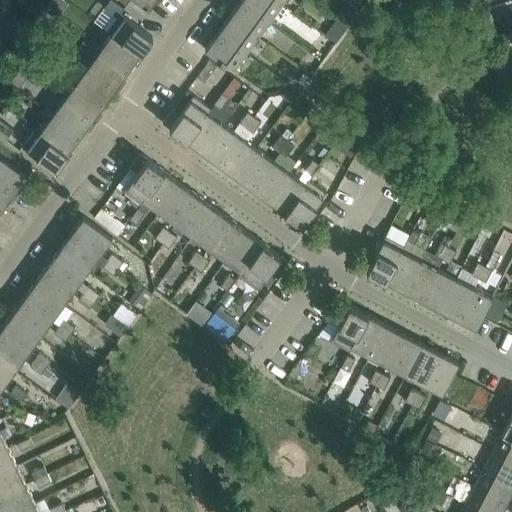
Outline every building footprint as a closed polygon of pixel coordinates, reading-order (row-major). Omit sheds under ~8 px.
[(115,0),(108,0),(104,6),(116,16),(107,29),(111,31),(144,55),(149,49),(144,46),(152,35),(120,11),(122,7),(124,6),(115,0)] [(271,19),(245,0),(239,0),(230,14),(259,35),(271,19)] [(283,2),(279,0),(245,0),(271,19),(283,2)] [(259,35),(230,14),(218,30),(246,52),(259,35)] [(341,28),(330,20),(323,31),(334,39),(341,28)] [(246,52),(218,30),(205,47),(234,68),(246,52)] [(111,31),(102,44),(94,38),(91,41),(128,68),(136,58),(140,61),(144,55),(111,31)] [(328,51),(335,41),(325,34),(318,44),(328,51)] [(128,68),(91,41),(89,45),(97,51),(87,64),(120,88),(124,82),(120,79),(128,68)] [(318,64),(307,57),(300,66),(311,74),(318,64)] [(120,88),(87,64),(78,77),(70,71),(67,75),(104,102),(112,91),(116,94),(120,88)] [(303,71),(297,79),(303,84),(309,76),(303,71)] [(104,102),(67,75),(64,79),(72,84),(63,97),(96,121),(100,115),(97,112),(104,102)] [(220,107),(229,95),(222,91),(214,102),(220,107)] [(208,109),(209,110),(211,106),(193,93),(179,111),(173,107),(163,121),(186,138),(208,109)] [(96,121),(63,97),(54,110),(45,104),(43,107),(80,135),(88,124),(92,127),(96,121)] [(80,135),(43,107),(40,111),(48,117),(39,130),(39,129),(39,130),(72,154),(76,147),(73,145),(80,135)] [(224,121),(209,110),(208,109),(186,138),(203,150),(224,121)] [(246,126),(254,114),(248,109),(239,120),(246,126)] [(261,119),(254,114),(246,126),(253,130),(261,119)] [(0,116),(0,126),(9,133),(13,127),(0,116)] [(219,162),(240,133),(224,121),(203,150),(219,162)] [(39,130),(39,129),(35,127),(23,144),(56,168),(64,157),(67,160),(72,154),(39,130)] [(236,174),(257,145),(240,133),(219,162),(236,174)] [(279,150),(287,138),(280,133),(272,145),(279,150)] [(294,143),(287,138),(279,150),(286,154),(294,143)] [(252,186),(273,157),(257,145),(236,174),(252,186)] [(143,198),(164,169),(141,151),(117,184),(141,202),(144,198),(143,198)] [(27,173),(11,161),(0,153),(0,179),(18,193),(23,187),(19,184),(27,173)] [(268,198),(290,170),(273,157),(252,186),(268,198)] [(311,173),(319,162),(313,157),(304,168),(311,173)] [(160,209),(181,181),(164,169),(143,198),(144,198),(160,209)] [(306,182),(305,181),(290,170),(268,198),(285,210),(306,182)] [(307,177),(305,181),(306,182),(285,210),(309,228),(319,214),(312,209),(325,190),(307,177)] [(18,193),(0,179),(0,204),(2,206),(10,196),(14,199),(18,193)] [(176,221),(197,193),(181,181),(160,209),(176,221)] [(193,233),(214,205),(197,193),(176,221),(193,233)] [(468,207),(455,201),(450,212),(454,214),(451,219),(459,223),(468,207)] [(209,245),(230,217),(214,205),(193,233),(209,245)] [(137,221),(145,210),(138,206),(130,217),(137,221)] [(112,235),(99,226),(83,214),(71,231),(99,252),(112,235)] [(226,257),(246,229),(230,217),(209,245),(226,257)] [(162,241),(170,229),(164,224),(155,235),(162,241)] [(415,243),(421,230),(413,226),(407,239),(415,243)] [(177,234),(170,229),(162,241),(169,245),(177,234)] [(242,270),(263,241),(246,229),(226,257),(241,269),(242,270)] [(99,252),(71,231),(59,248),(87,269),(99,252)] [(402,247),(403,247),(405,243),(385,233),(374,254),(367,250),(358,265),(385,279),(402,247)] [(287,258),(263,241),(242,270),(241,269),(238,273),(256,286),(270,267),(277,272),(287,258)] [(442,257),(443,257),(449,245),(442,241),(435,253),(424,247),(419,257),(403,289),(421,298),(437,266),(442,257)] [(456,249),(449,245),(443,257),(450,261),(456,249)] [(403,289),(419,257),(402,248),(403,247),(402,247),(385,279),(403,289)] [(87,269),(59,248),(47,264),(75,285),(87,269)] [(195,264),(203,253),(197,248),(188,260),(195,264)] [(492,250),(485,264),(479,276),(486,280),(500,254),(492,250)] [(112,251),(108,258),(118,266),(123,259),(112,251)] [(210,258),(203,253),(195,264),(202,270),(210,258)] [(118,266),(108,258),(103,264),(114,272),(118,266)] [(479,276),(485,264),(478,260),(471,272),(479,276)] [(75,285),(47,264),(35,281),(63,302),(75,285)] [(439,307),(456,276),(437,266),(421,298),(439,307)] [(227,288),(235,277),(229,272),(220,283),(227,288)] [(457,317),(474,285),(456,276),(439,307),(457,317)] [(63,302),(35,281),(23,297),(51,318),(63,302)] [(89,284),(83,291),(94,299),(99,292),(89,284)] [(476,327),(492,295),(474,285),(457,317),(476,327)] [(94,299),(83,291),(79,297),(89,306),(94,299)] [(494,295),(484,316),(497,322),(507,301),(494,295)] [(51,318),(23,297),(11,313),(39,334),(51,318)] [(351,345),(368,312),(341,299),(333,315),(340,318),(330,339),(350,349),(352,345),(351,345)] [(118,314),(127,321),(135,311),(125,304),(118,314)] [(369,354),(385,321),(368,312),(351,345),(352,345),(369,354)] [(39,334),(11,313),(0,328),(0,330),(27,351),(39,334)] [(64,317),(59,323),(70,332),(75,325),(64,317)] [(387,363),(404,331),(385,321),(369,354),(387,363)] [(70,332),(59,323),(55,330),(65,338),(70,332)] [(27,351),(0,330),(0,356),(15,367),(27,351)] [(405,373),(422,340),(404,331),(387,363),(405,373)] [(423,382),(440,349),(422,340),(405,373),(423,382)] [(442,392),(458,359),(440,349),(423,382),(442,392)] [(40,350),(35,357),(46,365),(51,358),(40,350)] [(355,357),(347,353),(341,365),(349,369),(355,357)] [(15,367),(0,356),(0,381),(3,384),(15,367)] [(46,365),(35,357),(30,363),(41,371),(46,365)] [(376,384),(383,371),(375,367),(369,380),(376,384)] [(390,375),(383,371),(376,384),(384,388),(390,375)] [(27,391),(16,383),(11,390),(22,398),(27,391)] [(413,403),(419,390),(411,386),(405,398),(413,403)] [(427,394),(419,390),(413,403),(420,407),(427,394)] [(439,399),(432,413),(443,419),(451,405),(439,399)] [(511,411),(502,430),(511,435),(511,411)] [(0,426),(0,449),(9,445),(0,426)] [(511,435),(502,430),(493,448),(511,458),(511,435)] [(33,442),(30,434),(17,440),(21,448),(33,442)] [(0,471),(18,463),(9,445),(0,449),(0,471)] [(511,458),(493,448),(483,466),(511,481),(511,458)] [(0,494),(27,482),(18,463),(0,471),(0,494)] [(32,470),(35,477),(47,471),(44,464),(32,470)] [(511,489),(511,481),(483,466),(474,484),(506,501),(511,489)] [(51,479),(47,471),(35,477),(39,485),(51,479)] [(402,484),(416,492),(422,482),(407,474),(402,484)] [(11,511),(36,500),(27,482),(0,494),(0,508),(1,511),(11,511)] [(500,511),(506,501),(474,484),(465,502),(483,511),(500,511)] [(41,511),(36,500),(11,511),(41,511)] [(49,506),(52,511),(56,511),(65,508),(62,500),(49,506)] [(483,511),(465,502),(459,511),(483,511)]
